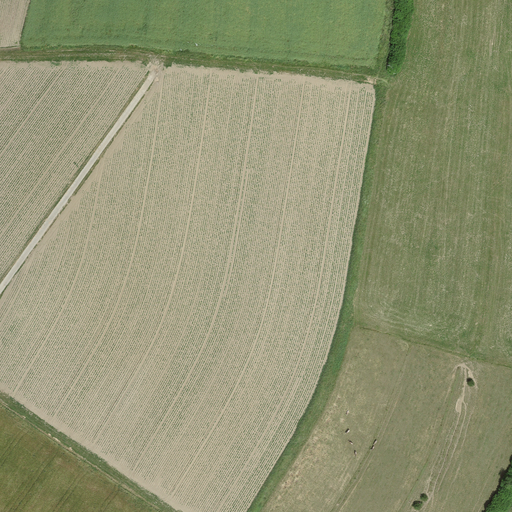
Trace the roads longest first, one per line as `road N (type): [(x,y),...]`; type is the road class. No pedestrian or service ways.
road 1 (track): [(0,286),(165,54)]
road 2 (track): [(0,43),(140,42),(165,54)]
